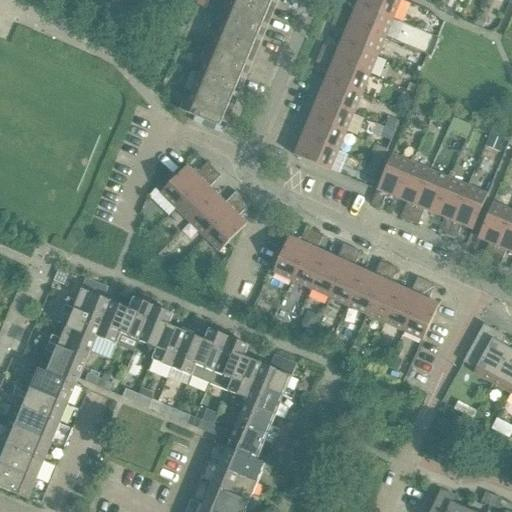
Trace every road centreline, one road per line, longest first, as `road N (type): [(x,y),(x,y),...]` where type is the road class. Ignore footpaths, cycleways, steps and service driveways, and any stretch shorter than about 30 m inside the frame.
road 1 (residential): [(511,297),(289,199),(259,181),(249,164)]
road 2 (residential): [(124,225),(166,128),(249,164)]
road 3 (residential): [(249,164),(311,0)]
